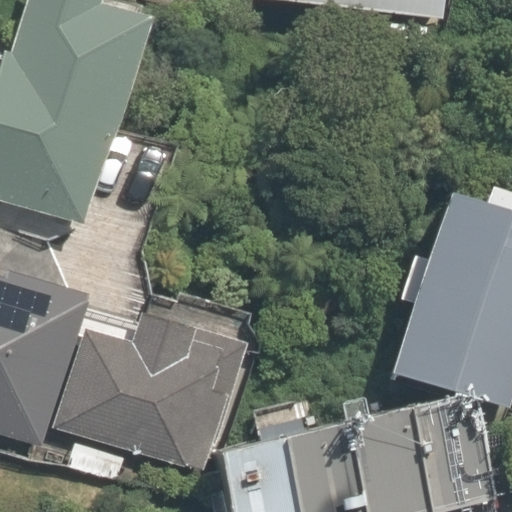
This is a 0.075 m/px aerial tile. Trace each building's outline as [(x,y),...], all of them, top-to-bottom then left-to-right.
[(0,0),(0,214),(74,238),(144,13),(100,0),(0,0)] [(428,0),(229,0),(427,21),(428,0)] [(511,219),(422,196),(374,376),(505,411),(511,385),(511,219)] [(45,434),(182,474),(221,339),(0,273),(0,436),(40,449),(45,434)] [(470,511),(446,399),(193,456),(205,511),(470,511)]
